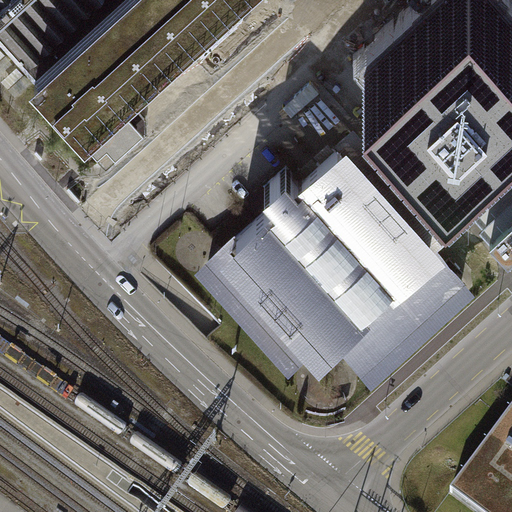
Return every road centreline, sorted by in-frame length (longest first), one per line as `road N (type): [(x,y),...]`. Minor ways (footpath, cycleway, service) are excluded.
road 1 (unclassified): [(333,497),(66,240)]
road 2 (residential): [(328,0),(66,240)]
road 3 (residential): [(333,497),(511,325)]
